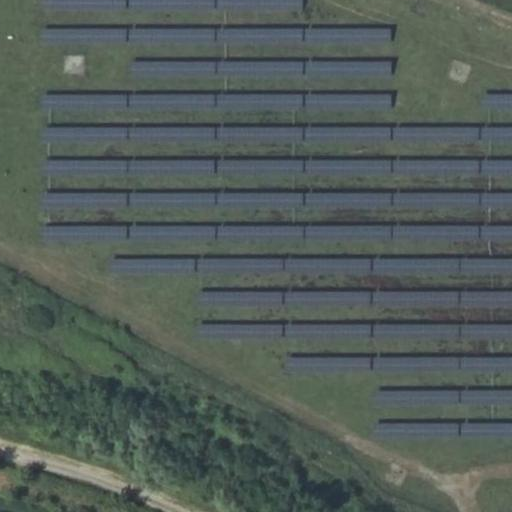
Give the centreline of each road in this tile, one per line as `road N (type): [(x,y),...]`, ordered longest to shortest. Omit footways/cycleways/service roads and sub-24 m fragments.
road 1 (track): [(477,511),(452,481),(350,435),(0,246)]
road 2 (track): [(180,511),(80,469),(0,450)]
